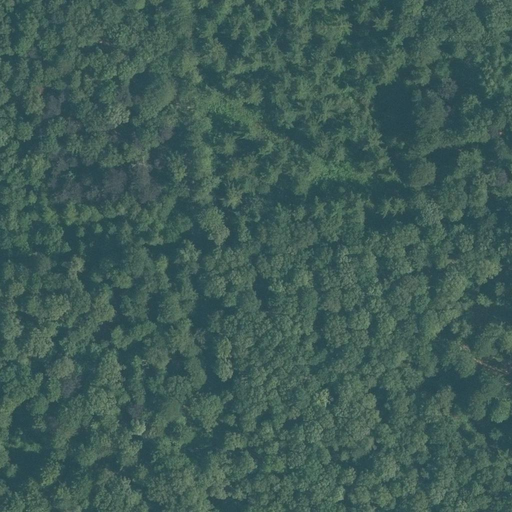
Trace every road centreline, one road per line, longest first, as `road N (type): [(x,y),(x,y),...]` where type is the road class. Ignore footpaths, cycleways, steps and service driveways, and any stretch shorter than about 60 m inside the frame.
road 1 (unclassified): [(227,511),(170,0)]
road 2 (track): [(511,193),(31,242)]
